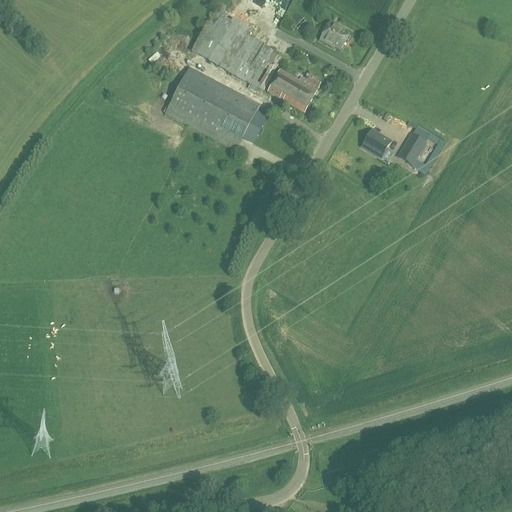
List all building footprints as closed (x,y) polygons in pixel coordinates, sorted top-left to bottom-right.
[(250,86),(248,90),(256,94),(258,89),(268,72),(278,54),(247,36),(250,30),(226,15),(227,14),(225,13),(227,9),(219,5),(191,53),(250,86)] [(335,47),(341,50),(349,36),(343,32),(344,31),(338,27),(337,30),(330,26),(321,41),(334,48),(335,47)] [(244,137),(287,159),(298,139),(265,122),(267,118),(257,112),(260,106),(189,69),(165,115),(236,152),(241,143),(244,137)] [(268,93),(305,113),(317,92),(323,80),(309,73),(305,80),(302,78),(300,82),(280,71),(268,93)] [(384,121),(387,114),(381,111),(378,118),(384,121)] [(362,149),(381,160),(390,143),(372,132),(362,149)] [(431,136),(430,136),(428,140),(437,146),(440,141),(431,136)] [(398,160),(412,168),(425,146),(411,137),(398,160)] [(417,162),(413,169),(421,174),(425,176),(429,169),(417,162)]
